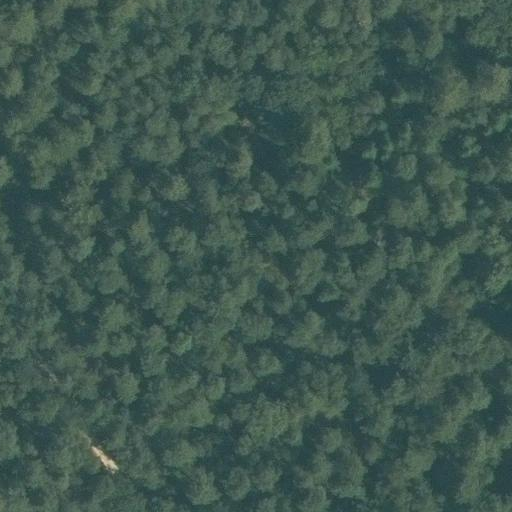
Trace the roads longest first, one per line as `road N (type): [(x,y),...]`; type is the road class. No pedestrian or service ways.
road 1 (track): [(459,511),(181,0)]
road 2 (track): [(0,309),(140,511)]
